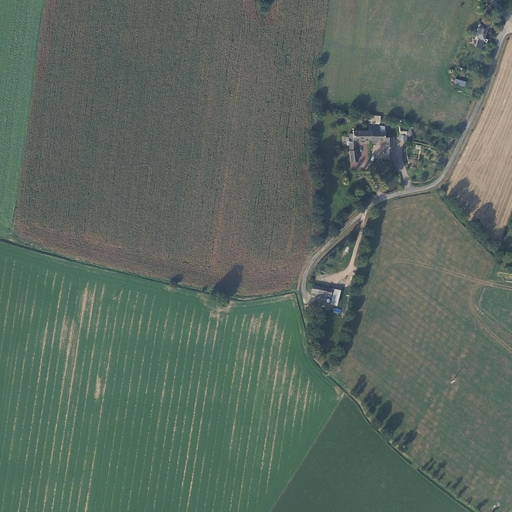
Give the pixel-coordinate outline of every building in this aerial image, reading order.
[(486,25),(477,22),(472,35),(481,38),(486,25)] [(369,130),(368,131),(369,132),(369,140),(383,140),(382,159),(390,159),(391,137),(384,137),(384,126),(369,125),(369,130)] [(399,134),(410,135),(411,127),(400,126),(399,134)] [(369,140),(369,132),(368,131),(353,130),(353,133),(350,133),(350,137),(347,137),(347,145),(349,145),(351,162),(357,161),(356,150),(353,150),(353,146),(353,140),(369,140)] [(396,170),(405,169),(402,156),(397,157),(398,162),(395,163),(396,170)] [(311,293),(329,297),(331,291),(331,290),(313,286),(311,293)]
